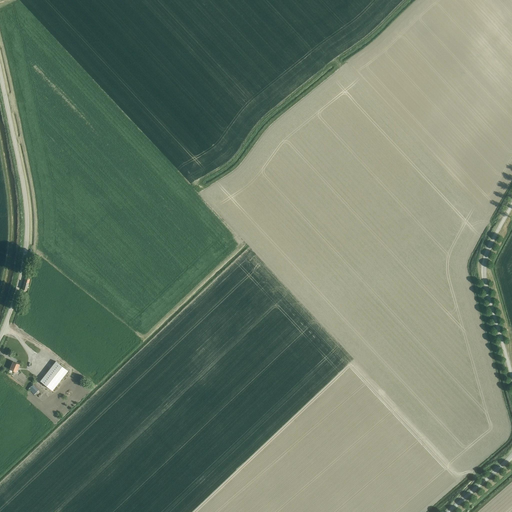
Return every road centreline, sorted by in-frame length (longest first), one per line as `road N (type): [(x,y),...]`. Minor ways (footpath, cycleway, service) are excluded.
road 1 (unclassified): [(0,337),(23,267),(27,219),(0,73)]
road 2 (unclassified): [(511,374),(484,280),(489,244),(511,205)]
